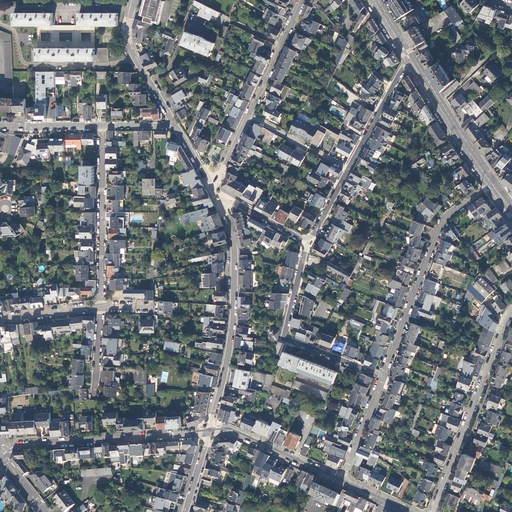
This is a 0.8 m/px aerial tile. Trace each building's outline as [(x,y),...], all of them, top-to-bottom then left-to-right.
[(144,21),(153,24),(153,22),(154,21),(159,0),(160,0),(163,1),(163,0),(145,0),(142,13),(146,14),(145,16),(144,21)] [(154,21),(153,22),(160,24),(166,1),(163,0),(163,1),(160,0),(159,0),(154,21)] [(220,12),(195,0),(194,4),(199,6),(203,9),(203,10),(218,17),(218,16),(220,12)] [(335,0),(331,5),(334,10),(342,2),(341,1),(342,0),(350,0),(351,0),(360,14),(365,7),(361,0),(335,0)] [(384,0),(386,1),(392,12),(397,20),(413,10),(411,7),(413,6),(410,2),(409,3),(406,0),(414,0),(419,7),(422,5),(424,4),(421,0),(384,0)] [(464,0),(461,3),(470,13),(479,4),(474,0),(464,0)] [(287,6),(277,1),(277,2),(278,2),(276,6),(277,7),(275,11),(283,15),(287,6)] [(310,13),(314,6),(313,6),(307,3),(301,15),(307,18),(312,20),(314,15),(310,13)] [(409,19),(405,21),(406,22),(405,23),(409,29),(414,27),(415,27),(421,23),(421,24),(422,24),(432,18),(428,10),(426,11),(422,5),(419,7),(415,9),(413,10),(417,17),(411,21),(411,19),(410,20),(409,19)] [(463,21),(452,6),(445,10),(449,16),(454,24),(455,23),(456,25),(463,21)] [(496,9),(485,6),(484,11),(489,13),(489,15),(491,15),(489,19),(493,20),(494,17),(496,9)] [(368,11),(365,7),(360,14),(353,25),(358,28),(369,12),(368,11)] [(505,12),(496,9),(494,17),(501,19),(499,27),(504,29),(505,26),(507,19),(509,15),(504,14),(505,12)] [(280,16),(270,10),(265,19),(275,25),(280,16)] [(449,16),(445,10),(432,18),(422,24),(426,30),(449,16)] [(38,25),(38,60),(109,61),(109,48),(95,48),(95,25),(119,25),(119,13),(80,13),(80,25),(75,25),(75,12),(60,12),(60,25),(55,25),(55,12),(15,12),(15,25),(38,25)] [(321,24),(312,20),(307,18),(306,20),(305,19),(303,24),(304,25),(303,28),(309,30),(309,31),(316,35),(321,24)] [(142,30),(144,21),(136,19),(133,28),(142,30)] [(376,23),(373,19),(368,24),(370,27),(369,28),(369,29),(370,28),(372,31),(368,33),(371,37),(374,35),(379,29),(376,23)] [(153,24),(144,21),(142,30),(141,33),(141,42),(149,42),(149,39),(149,35),(150,33),(152,27),(153,24)] [(276,40),(281,31),(270,25),(267,30),(268,31),(267,35),(276,40)] [(458,40),(461,38),(452,25),(448,28),(457,41),(458,40)] [(472,26),(471,28),(474,33),(483,40),(484,39),(475,31),(474,29),(475,28),(472,26)] [(417,27),(405,33),(409,40),(414,48),(426,41),(417,27)] [(135,44),(141,42),(141,33),(142,30),(133,28),(133,34),(135,44)] [(12,34),(0,29),(0,37),(4,39),(6,86),(14,86),(12,34)] [(379,29),(374,35),(373,37),(376,42),(378,41),(375,36),(381,32),(379,29)] [(164,31),(163,33),(162,36),(163,36),(170,39),(172,34),(164,31)] [(182,44),(210,56),(215,43),(187,32),(182,44)] [(297,32),(292,44),(302,49),(305,50),(308,44),(311,45),(313,40),(297,32)] [(383,36),(381,32),(375,36),(378,41),(376,42),(378,46),(374,52),(376,53),(382,45),(386,40),(383,36)] [(348,33),(346,39),(349,43),(351,45),(356,38),(348,33)] [(161,52),(165,53),(171,55),(174,46),(174,45),(177,37),(172,34),(170,39),(169,41),(168,41),(167,43),(169,43),(165,51),(161,49),(161,51),(161,52)] [(346,39),(341,34),(334,47),(344,52),(349,43),(346,39)] [(264,51),(261,49),(263,45),(264,45),(266,41),(255,36),(254,39),(251,45),(249,49),(253,51),(268,58),(267,57),(267,56),(268,56),(271,52),(265,49),(264,51)] [(458,62),(460,65),(463,63),(464,63),(465,58),(469,59),(469,55),(474,55),(474,51),(479,51),(479,46),(475,46),(475,41),(474,41),(472,38),(469,41),(467,40),(467,45),(462,45),(462,49),(457,49),(457,53),(453,53),(452,57),(457,57),(457,62),(458,62)] [(426,41),(414,48),(417,52),(420,57),(421,57),(428,52),(425,48),(429,46),(426,41)] [(390,52),(382,45),(376,53),(375,54),(380,57),(382,54),(386,57),(390,52)] [(298,51),(287,46),(282,56),(293,61),(294,58),(298,51)] [(268,64),(270,59),(268,58),(253,51),(251,56),(259,60),(268,64)] [(435,60),(430,51),(428,52),(421,57),(424,60),(422,61),(423,62),(425,66),(430,63),(432,67),(438,63),(436,59),(435,60)] [(144,64),(147,69),(159,65),(156,60),(155,60),(152,52),(147,54),(146,54),(150,61),(144,64)] [(146,54),(145,53),(144,53),(144,55),(140,57),(144,64),(150,61),(146,54)] [(396,56),(394,54),(390,56),(388,58),(387,57),(384,61),(387,66),(392,64),(393,66),(400,62),(396,56)] [(293,61),(282,56),(277,66),(288,70),(288,71),(293,61)] [(259,60),(254,70),(263,74),(268,64),(259,60)] [(452,82),(439,62),(438,63),(432,67),(428,69),(435,82),(441,92),(452,82)] [(456,79),(457,78),(454,73),(451,69),(447,62),(445,64),(455,80),(456,79)] [(492,81),(493,82),(501,74),(492,64),(484,72),(492,81)] [(185,71),(181,66),(171,72),(175,80),(174,80),(177,85),(188,79),(183,72),(185,71)] [(282,82),(288,70),(277,66),(272,77),(282,82)] [(57,72),(37,71),(37,103),(47,103),(47,87),(57,87),(57,84),(57,79),(57,72)] [(72,86),(72,71),(65,71),(65,72),(57,72),(57,79),(66,80),(67,84),(67,87),(69,87),(72,87),(72,86)] [(84,78),(84,71),(72,71),(72,86),(78,86),(78,79),(79,79),(79,80),(80,80),(81,80),(83,79),(83,78),(84,78)] [(131,83),(131,72),(120,71),(120,83),(131,83)] [(257,87),(262,76),(253,71),(247,82),(257,87)] [(466,74),(464,71),(457,78),(456,79),(458,81),(466,74)] [(198,80),(199,80),(205,83),(206,82),(207,83),(210,77),(201,73),(198,80)] [(371,80),(367,86),(375,93),(379,89),(378,88),(383,81),(380,79),(374,74),(371,79),(371,80)] [(409,90),(415,87),(411,81),(408,75),(405,76),(402,80),(409,90)] [(460,83),(458,81),(456,79),(455,80),(452,82),(441,92),(443,94),(445,97),(460,83)] [(282,99),(285,100),(290,88),(276,81),(270,93),(282,99)] [(483,90),(474,81),(469,86),(477,95),(483,90)] [(251,100),(257,87),(247,82),(241,96),(251,100)] [(142,94),(142,89),(140,89),(140,85),(142,86),(142,83),(131,83),(131,94),(135,94),(142,94)] [(367,86),(364,85),(362,87),(366,90),(365,92),(366,93),(363,98),(373,104),(379,96),(375,93),(367,86)] [(418,91),(415,88),(409,99),(413,106),(419,94),(418,91)] [(181,101),(189,96),(184,89),(169,98),(177,111),(183,107),(184,106),(181,101)] [(270,93),(267,98),(269,99),(268,101),(266,105),(267,106),(275,110),(279,103),(280,104),(282,99),(270,93)] [(397,109),(404,97),(398,93),(396,98),(394,97),(392,102),(393,103),(391,107),(397,110),(397,109)] [(108,108),(108,94),(99,94),(99,108),(108,108)] [(147,105),(147,94),(142,94),(135,94),(136,105),(147,105)] [(422,99),(419,94),(413,106),(418,113),(422,109),(424,106),(423,105),(425,104),(422,99)] [(233,100),(238,102),(236,106),(246,111),(250,102),(237,96),(236,95),(235,95),(233,100)] [(456,108),(460,112),(464,108),(468,104),(460,95),(452,102),(457,107),(456,108)] [(490,108),(496,102),(490,96),(480,106),(486,112),(490,108)] [(0,110),(14,111),(15,99),(0,97),(0,110)] [(27,98),(15,99),(15,111),(26,111),(26,107),(27,98)] [(96,106),(96,99),(92,99),(92,105),(89,105),(89,102),(85,102),(84,103),(85,114),(85,118),(92,118),(92,106),(96,106)] [(486,112),(480,106),(473,99),(468,104),(464,108),(472,116),(477,121),(486,112)] [(37,118),(47,118),(47,103),(37,103),(37,107),(37,117),(37,118)] [(397,110),(391,107),(389,105),(383,116),(394,122),(400,111),(397,110)] [(431,112),(426,105),(419,117),(421,120),(422,120),(427,118),(430,122),(435,119),(431,112)] [(236,106),(235,106),(231,115),(232,115),(241,120),(246,111),(236,106)] [(275,110),(267,106),(263,114),(270,117),(268,120),(278,125),(280,122),(278,121),(282,113),(275,110)] [(368,122),(374,111),(364,106),(361,110),(362,110),(361,111),(360,110),(360,112),(361,112),(359,116),(368,122)] [(26,107),(26,111),(26,118),(32,118),(32,117),(37,117),(37,107),(26,107)] [(208,117),(211,111),(203,107),(198,116),(202,118),(200,122),(205,124),(205,123),(207,120),(208,117)] [(128,108),(113,108),(113,118),(123,118),(124,110),(125,110),(125,111),(128,111),(128,108)] [(160,119),(159,108),(152,109),(152,108),(143,108),(143,117),(153,116),(154,120),(160,119)] [(185,109),(176,114),(180,121),(185,118),(186,117),(185,114),(186,113),(185,109)] [(359,116),(351,111),(349,115),(357,119),(354,124),(361,127),(362,125),(365,127),(368,122),(359,116)] [(475,144),(484,137),(487,135),(481,126),(491,119),(487,114),(486,112),(477,121),(466,131),(469,135),(475,144)] [(237,129),(241,120),(232,115),(227,125),(237,129)] [(394,122),(383,116),(380,121),(391,127),(394,122)] [(472,116),(462,125),(463,127),(466,131),(477,121),(472,116)] [(219,122),(208,117),(207,120),(218,125),(219,122)] [(301,135),(308,123),(304,121),(305,121),(297,117),(290,130),(293,132),(294,132),(298,134),(298,133),(301,135)] [(432,125),(429,130),(438,145),(445,141),(444,138),(446,136),(445,134),(439,125),(437,122),(432,125)] [(262,140),(269,144),(275,134),(255,123),(253,127),(249,125),(246,132),(257,138),(260,132),(265,135),(262,140)] [(308,123),(301,135),(305,137),(305,138),(308,140),(309,141),(312,143),(319,129),(312,125),(311,125),(308,123)] [(348,139),(356,144),(361,135),(360,135),(355,132),(353,136),(347,133),(351,127),(346,124),(345,123),(339,134),(348,139)] [(372,135),(383,141),(384,138),(391,141),(394,135),(377,126),(372,135)] [(202,129),(197,127),(192,137),(198,139),(199,137),(202,129)] [(226,145),(233,132),(224,128),(218,141),(226,145)] [(113,131),(107,131),(107,146),(118,146),(126,146),(126,141),(115,142),(113,142),(113,140),(113,131)] [(151,132),(151,131),(139,131),(139,139),(149,139),(149,132),(151,132)] [(345,150),(351,153),(356,144),(348,139),(339,134),(335,132),(330,141),(336,144),(338,140),(348,145),(345,150)] [(84,144),(95,144),(95,133),(84,134),(84,144)] [(245,133),(240,144),(254,151),(256,148),(252,146),(256,139),(245,133)] [(82,149),(82,135),(75,135),(71,135),(68,135),(68,137),(65,137),(65,138),(65,144),(77,144),(77,147),(77,149),(82,149)] [(372,135),(367,145),(380,152),(382,153),(387,143),(383,141),(372,135)] [(15,136),(8,154),(15,156),(21,138),(15,136)] [(198,139),(194,147),(206,152),(210,142),(199,137),(198,139)] [(479,149),(482,154),(491,148),(484,137),(475,144),(479,149)] [(51,138),(51,143),(51,153),(56,153),(56,151),(65,151),(65,147),(65,144),(65,138),(51,138)] [(38,139),(38,144),(39,154),(39,158),(44,157),(44,160),(49,159),(50,159),(52,159),(51,153),(51,143),(45,144),(45,139),(39,139),(38,139)] [(171,160),(176,162),(177,158),(178,157),(181,145),(171,143),(169,149),(167,154),(172,155),(171,160)] [(254,151),(240,144),(238,149),(239,149),(237,153),(240,154),(246,157),(247,157),(249,152),(254,155),(255,154),(262,157),(263,155),(254,151)] [(284,144),(278,154),(289,160),(294,151),(284,144)] [(454,148),(451,144),(443,150),(447,156),(448,157),(456,152),(454,148)] [(178,157),(177,158),(181,158),(187,168),(186,169),(188,172),(189,172),(195,169),(181,145),(178,157)] [(208,157),(217,159),(220,147),(211,145),(208,157)] [(376,160),(380,152),(367,145),(360,157),(376,165),(379,161),(376,160)] [(17,161),(27,165),(33,151),(23,147),(17,161)] [(118,147),(107,147),(107,158),(118,158),(118,147)] [(305,157),(294,151),(289,160),(300,166),(305,157)] [(429,151),(408,164),(413,169),(416,167),(421,163),(421,164),(425,160),(424,159),(429,156),(431,154),(429,151)] [(492,157),(491,154),(485,158),(486,160),(488,162),(493,158),(495,160),(493,162),(497,165),(504,156),(498,151),(495,155),(495,154),(492,157)] [(458,154),(456,152),(448,157),(447,158),(445,160),(447,162),(447,163),(449,161),(450,163),(452,165),(458,161),(457,159),(460,157),(458,154)] [(232,161),(241,166),(244,159),(245,160),(246,157),(240,154),(237,158),(234,157),(232,161)] [(503,169),(509,162),(511,158),(506,154),(504,156),(497,165),(503,169)] [(376,165),(360,157),(357,164),(361,166),(362,164),(365,165),(364,166),(370,170),(370,168),(374,171),(376,168),(378,169),(380,167),(376,165)] [(118,158),(107,158),(107,169),(117,170),(118,163),(118,158)] [(437,166),(432,158),(428,161),(433,168),(437,166)] [(232,161),(230,166),(233,168),(231,173),(238,176),(239,173),(238,173),(241,166),(232,161)] [(322,162),(316,173),(325,177),(329,171),(334,173),(330,180),(335,183),(339,176),(342,171),(332,165),(331,167),(322,162)] [(501,175),(505,179),(510,173),(511,170),(511,164),(509,162),(503,169),(502,171),(503,172),(501,175)] [(465,164),(456,170),(460,175),(461,175),(464,173),(467,177),(472,173),(468,168),(465,164)] [(83,182),(94,183),(95,166),(83,165),(83,182)] [(416,167),(413,169),(421,177),(423,175),(416,167)] [(368,178),(353,170),(348,179),(358,184),(360,181),(362,182),(364,178),(367,180),(368,178)] [(113,185),(123,185),(123,171),(112,171),(111,176),(113,176),(113,185)] [(277,184),(279,185),(286,173),(283,171),(277,184)] [(243,197),(247,188),(248,187),(246,186),(236,181),(238,176),(231,173),(229,172),(223,186),(243,197)] [(316,173),(314,172),(310,181),(324,188),(328,179),(325,177),(316,173)] [(509,187),(511,189),(511,174),(510,173),(505,179),(502,182),(509,187)] [(181,178),(184,191),(193,188),(190,176),(181,178)] [(7,192),(13,192),(13,190),(16,190),(16,185),(17,180),(3,179),(3,188),(6,191),(8,191),(7,192)] [(156,195),(156,188),(156,179),(143,179),(143,195),(156,195)] [(362,186),(358,184),(348,179),(343,189),(351,194),(351,195),(355,197),(362,186)] [(470,185),(466,180),(455,187),(459,192),(461,190),(465,195),(467,193),(468,193),(475,188),(471,183),(470,185)] [(77,182),(77,186),(80,186),(80,192),(78,192),(78,197),(94,198),(97,198),(97,186),(97,184),(94,183),(83,182),(77,182)] [(362,186),(372,192),(375,187),(368,183),(367,185),(364,183),(362,186)] [(119,200),(124,200),(124,185),(123,185),(113,185),(113,200),(119,200)] [(209,195),(204,186),(193,188),(194,193),(196,198),(209,195)] [(243,197),(242,198),(253,204),(256,198),(250,195),(252,191),(247,188),(243,197)] [(351,194),(343,189),(340,194),(342,195),(339,199),(348,204),(350,200),(349,199),(351,195),(351,194)] [(303,198),(321,208),(327,198),(325,197),(327,195),(320,191),(318,193),(317,193),(315,195),(307,190),(303,198)] [(179,192),(167,195),(166,200),(164,206),(168,205),(177,202),(176,198),(180,197),(179,192)] [(212,200),(209,195),(196,198),(193,199),(195,205),(212,200)] [(255,209),(263,213),(267,204),(269,201),(271,198),(271,197),(269,195),(266,202),(263,201),(262,202),(261,203),(260,205),(258,204),(255,209)] [(449,200),(445,195),(441,198),(445,203),(449,200)] [(21,197),(22,207),(31,207),(35,206),(34,196),(21,197)] [(78,197),(75,196),(76,207),(81,207),(81,204),(86,204),(86,207),(86,212),(94,212),(94,198),(78,197)] [(490,207),(483,197),(469,207),(476,217),(490,207)] [(428,198),(423,203),(436,214),(443,206),(438,202),(436,205),(434,203),(428,198)] [(119,212),(119,200),(113,200),(110,200),(110,212),(119,212)] [(279,203),(272,200),(271,203),(270,202),(269,204),(267,204),(263,213),(273,219),(276,213),(274,212),(279,203)] [(394,204),(389,201),(385,209),(390,211),(394,204)] [(423,203),(421,201),(418,205),(417,208),(420,211),(417,215),(418,215),(414,220),(423,223),(425,221),(424,220),(425,218),(426,219),(429,222),(436,214),(423,203)] [(340,204),(334,215),(336,216),(344,220),(348,213),(343,210),(345,207),(340,204)] [(31,207),(22,207),(22,216),(36,215),(35,206),(31,207)] [(290,214),(288,217),(297,221),(303,210),(295,206),(290,214)] [(483,217),(489,226),(491,224),(495,229),(502,224),(498,219),(502,217),(499,212),(496,208),(483,217)] [(275,219),(284,224),(287,220),(288,217),(290,214),(280,209),(275,219)] [(224,226),(217,210),(207,213),(213,229),(224,226)] [(97,226),(97,212),(94,212),(86,212),(85,212),(85,213),(85,217),(82,217),(81,217),(81,226),(82,226),(93,226),(97,226)] [(241,212),(232,214),(236,231),(241,229),(244,228),(245,228),(242,214),(241,215),(241,212)] [(308,222),(312,224),(316,218),(305,212),(298,225),(305,228),(308,222)] [(111,215),(111,226),(122,227),(122,221),(125,221),(125,215),(111,215)] [(336,216),(332,223),(345,230),(349,232),(353,225),(344,220),(336,216)] [(263,231),(266,226),(252,218),(249,223),(259,228),(263,231)] [(46,231),(45,223),(40,220),(37,227),(46,231)] [(421,236),(425,224),(423,223),(414,220),(410,232),(421,236)] [(491,240),(493,239),(510,227),(506,221),(502,224),(495,229),(487,234),(491,240)] [(5,222),(0,222),(0,234),(8,234),(10,234),(10,237),(17,236),(11,227),(8,223),(5,223),(5,222)] [(15,223),(11,227),(17,236),(25,230),(21,224),(17,226),(15,223)] [(332,223),(326,235),(333,241),(336,243),(339,237),(340,238),(345,230),(332,223)] [(456,236),(461,233),(455,225),(450,228),(455,235),(456,236)] [(93,238),(93,226),(82,226),(81,230),(78,230),(78,234),(81,234),(81,238),(83,238),(93,238)] [(264,241),(270,246),(272,244),(278,232),(275,231),(274,233),(273,232),(274,230),(266,226),(263,231),(262,233),(261,234),(265,237),(264,240),(264,241)] [(444,230),(440,239),(443,240),(449,243),(451,238),(455,235),(450,228),(449,226),(444,230)] [(497,245),(511,234),(511,230),(510,227),(493,239),(497,245)] [(110,234),(107,234),(107,240),(110,240),(111,240),(122,240),(125,240),(126,240),(126,235),(127,235),(127,228),(110,228),(110,234)] [(153,237),(157,238),(158,228),(149,228),(149,232),(153,232),(153,237)] [(241,229),(236,231),(239,247),(240,249),(244,248),(243,246),(251,245),(250,239),(244,240),(242,231),(241,229)] [(228,243),(225,231),(214,234),(217,245),(228,243)] [(378,232),(374,231),(368,242),(371,243),(372,244),(378,232)] [(423,240),(424,237),(421,236),(410,232),(407,231),(407,232),(409,233),(407,237),(409,237),(410,240),(408,245),(411,246),(422,250),(425,241),(423,240)] [(285,246),(289,238),(278,232),(272,244),(279,248),(282,244),(285,246)] [(333,241),(326,235),(324,234),(318,246),(328,251),(330,249),(333,243),(332,243),(333,241)] [(94,251),(94,238),(93,238),(83,238),(83,241),(83,251),(94,251)] [(125,254),(125,240),(122,240),(111,240),(112,254),(121,254),(125,254)] [(449,243),(443,240),(439,250),(441,251),(452,256),(453,256),(454,253),(453,252),(456,247),(452,245),(449,243)] [(371,243),(368,242),(362,254),(366,255),(368,251),(367,250),(371,243)] [(327,253),(328,251),(318,246),(316,245),(313,250),(325,257),(327,253)] [(417,262),(422,250),(411,246),(406,257),(408,258),(417,262)] [(80,251),(75,251),(75,257),(85,257),(85,266),(89,266),(94,266),(94,251),(83,251),(80,251)] [(295,268),(298,253),(290,251),(286,266),(295,268)] [(451,260),(452,256),(441,251),(440,253),(438,252),(434,262),(443,266),(446,258),(448,259),(451,260)] [(225,262),(225,252),(214,255),(214,257),(214,264),(224,262),(225,262)] [(120,266),(121,266),(121,256),(121,254),(112,254),(107,253),(106,263),(115,263),(115,266),(120,266)] [(248,255),(239,255),(239,259),(240,259),(240,265),(239,265),(239,270),(251,270),(251,260),(247,260),(248,255)] [(408,260),(408,258),(406,257),(402,256),(398,267),(413,273),(416,266),(412,265),(413,262),(408,260)] [(510,268),(503,258),(497,263),(504,273),(510,268)] [(350,279),(352,274),(325,260),(323,264),(345,276),(350,279)] [(224,272),(224,262),(214,264),(213,264),(214,273),(216,273),(224,272)] [(442,268),(443,266),(434,262),(430,272),(434,273),(431,281),(437,283),(441,271),(442,268)] [(89,266),(85,266),(78,265),(78,280),(89,280),(89,266)] [(291,281),(295,268),(286,266),(281,265),(279,274),(281,275),(281,278),(291,281)] [(120,273),(120,266),(115,266),(106,266),(106,269),(109,269),(109,277),(112,277),(122,277),(122,273),(120,273)] [(445,266),(443,266),(442,268),(444,269),(459,275),(460,273),(445,266)] [(489,269),(483,273),(484,275),(492,286),(494,285),(498,282),(489,269)] [(251,288),(251,270),(239,270),(239,284),(241,284),(242,284),(242,288),(251,288)] [(390,275),(389,278),(390,278),(402,283),(408,285),(412,275),(398,270),(397,273),(399,274),(397,279),(395,278),(392,276),(390,275)] [(320,288),(322,284),(324,284),(326,280),(316,275),(310,272),(310,276),(312,278),(309,282),(320,288)] [(337,286),(338,284),(317,272),(316,275),(326,280),(337,286)] [(473,287),(484,275),(483,273),(482,272),(470,284),(473,287)] [(208,288),(217,286),(216,273),(214,273),(206,274),(207,277),(203,277),(204,288),(208,288)] [(492,286),(484,275),(473,287),(479,292),(486,299),(494,290),(492,286)] [(340,285),(338,284),(337,286),(344,290),(345,288),(350,279),(345,276),(340,285)] [(35,295),(32,295),(32,296),(33,307),(44,306),(44,303),(48,302),(48,300),(47,290),(46,282),(41,278),(37,283),(40,285),(40,288),(38,288),(39,292),(36,292),(35,295)] [(124,286),(124,278),(122,278),(112,278),(111,290),(129,290),(129,286),(124,286)] [(402,283),(390,278),(388,285),(396,288),(395,291),(394,291),(394,292),(395,293),(404,296),(407,287),(401,285),(402,283)] [(437,283),(431,281),(427,279),(423,291),(429,293),(432,295),(433,291),(435,286),(438,287),(440,284),(437,283)] [(507,294),(511,290),(511,282),(510,280),(501,286),(507,294)] [(316,296),(320,288),(309,282),(305,290),(316,296)] [(53,290),(47,290),(48,300),(57,299),(56,296),(60,295),(59,288),(59,284),(53,284),(53,288),(53,290)] [(473,287),(470,284),(468,290),(473,295),(474,296),(479,292),(473,287)] [(59,288),(60,295),(60,297),(71,296),(71,295),(82,295),(82,294),(82,288),(59,288)] [(350,289),(348,289),(345,288),(344,290),(340,299),(344,300),(350,303),(351,300),(346,298),(350,289)] [(473,295),(468,290),(465,298),(471,301),(473,295)] [(216,300),(228,300),(228,291),(216,291),(216,296),(216,299),(216,300)] [(429,293),(423,291),(419,301),(421,302),(419,307),(429,311),(431,305),(425,303),(429,293)] [(482,303),(486,299),(479,292),(474,296),(482,303)] [(255,295),(255,293),(239,293),(239,307),(249,308),(250,308),(251,301),(245,301),(245,295),(255,295)] [(400,306),(404,296),(395,293),(391,301),(394,303),(394,304),(400,306)] [(33,307),(32,296),(19,298),(20,308),(20,309),(33,307)] [(313,310),(316,301),(313,301),(311,300),(310,302),(308,302),(309,299),(304,296),(300,313),(304,314),(304,315),(311,316),(312,310),(313,310)] [(510,304),(505,296),(501,299),(506,307),(510,304)] [(20,308),(19,298),(8,299),(8,300),(9,310),(15,310),(15,308),(20,308)] [(340,299),(336,308),(339,309),(344,300),(340,299)] [(506,307),(501,299),(493,305),(498,312),(506,307)] [(3,311),(9,310),(8,300),(0,300),(0,310),(3,310),(3,311)] [(381,315),(393,319),(397,307),(389,304),(385,303),(377,300),(373,311),(381,315)] [(160,305),(159,314),(172,314),(173,302),(162,302),(162,305),(160,305)] [(223,316),(224,305),(223,305),(217,305),(208,304),(208,311),(217,311),(216,316),(223,316)] [(429,311),(419,307),(417,306),(413,316),(419,319),(421,314),(431,319),(433,312),(429,311)] [(248,323),(249,308),(239,307),(238,318),(238,323),(248,323)] [(105,320),(105,324),(120,325),(124,326),(125,322),(120,321),(121,319),(116,319),(117,316),(118,316),(118,314),(117,314),(117,315),(110,314),(108,316),(108,320),(105,320)] [(480,315),(479,317),(477,322),(486,326),(495,332),(496,330),(492,327),(496,320),(486,314),(484,318),(480,315)] [(391,324),(393,319),(381,315),(380,319),(378,319),(374,328),(377,329),(385,332),(389,323),(391,324)] [(84,316),(71,317),(71,318),(72,329),(83,327),(84,322),(84,316)] [(92,330),(88,330),(87,338),(90,338),(90,341),(87,340),(87,344),(93,345),(95,317),(84,316),(84,322),(89,323),(88,328),(92,328),(92,330)] [(206,317),(205,324),(209,325),(212,325),(213,325),(215,325),(222,326),(223,323),(226,323),(226,318),(206,317)] [(302,319),(293,317),(291,326),(299,328),(296,337),(304,341),(308,331),(303,329),(304,327),(302,324),(301,324),(302,319)] [(71,318),(52,320),(53,323),(53,333),(72,331),(72,329),(71,318)] [(155,322),(155,319),(140,320),(140,332),(155,332),(155,328),(155,322)] [(34,338),(33,333),(32,322),(20,324),(21,334),(26,333),(27,337),(29,339),(34,338)] [(44,332),(44,324),(39,325),(38,322),(32,322),(33,333),(44,332)] [(54,336),(53,333),(53,323),(44,324),(44,332),(46,332),(46,337),(54,336)] [(421,326),(412,323),(405,341),(414,344),(421,326)] [(11,325),(13,344),(20,343),(18,324),(11,325)] [(120,325),(105,324),(104,337),(118,338),(119,334),(112,334),(112,333),(112,329),(113,328),(116,328),(116,329),(120,329),(120,325)] [(2,343),(2,345),(13,344),(11,325),(0,326),(2,343)] [(226,327),(222,326),(215,325),(213,325),(212,325),(209,325),(207,336),(210,337),(211,337),(216,338),(216,333),(217,332),(226,333),(226,327)] [(244,325),(237,325),(236,335),(242,336),(247,337),(248,331),(243,330),(244,325)] [(314,334),(317,327),(310,325),(308,331),(304,341),(313,344),(317,335),(314,334)] [(277,341),(280,328),(271,326),(268,339),(277,341)] [(480,343),(490,347),(495,332),(486,326),(479,343),(480,343)] [(386,333),(385,332),(377,329),(376,334),(377,334),(374,343),(385,347),(389,336),(385,335),(386,333)] [(336,338),(324,333),(323,336),(320,343),(332,347),(336,338)] [(253,341),(253,337),(247,337),(242,336),(236,335),(234,346),(241,347),(241,345),(246,346),(245,348),(244,348),(243,351),(252,353),(254,341),(253,341)] [(122,347),(123,339),(118,338),(104,337),(103,343),(108,343),(108,348),(103,347),(103,352),(118,353),(119,347),(122,347)] [(195,346),(212,350),(213,348),(212,347),(213,346),(224,348),(225,339),(217,338),(216,338),(211,337),(210,337),(209,341),(208,343),(205,342),(202,343),(197,342),(196,346),(195,346)] [(181,343),(166,340),(164,349),(179,352),(181,343)] [(445,350),(447,343),(440,340),(438,347),(445,350)] [(345,345),(345,344),(336,341),(333,349),(342,352),(345,345)] [(420,346),(414,344),(405,341),(403,347),(404,348),(402,353),(411,356),(413,351),(416,353),(418,349),(418,350),(420,346)] [(379,359),(381,353),(382,353),(385,347),(374,343),(374,342),(372,348),(371,348),(368,355),(371,356),(379,359)] [(83,344),(73,343),(74,347),(77,347),(82,347),(81,359),(85,360),(90,360),(91,345),(82,345),(83,344)] [(287,344),(282,343),(277,355),(282,356),(284,351),(287,344)] [(483,364),(490,347),(480,343),(478,348),(476,347),(473,354),(471,353),(469,359),(483,364)] [(511,345),(507,344),(505,348),(506,349),(505,351),(504,351),(500,361),(509,365),(511,359),(511,345)] [(347,346),(345,345),(342,352),(354,357),(358,349),(348,345),(347,346)] [(254,353),(252,353),(243,351),(241,351),(239,363),(252,365),(253,359),(254,358),(254,353)] [(284,351),(282,356),(279,364),(298,371),(299,369),(303,358),(284,351)] [(121,354),(118,353),(103,352),(102,357),(105,357),(104,363),(120,365),(121,354)] [(220,364),(223,354),(216,352),(216,353),(212,352),(211,359),(209,358),(209,360),(206,359),(206,361),(210,362),(220,364)] [(357,359),(362,360),(363,358),(367,359),(369,360),(370,357),(371,356),(368,355),(360,352),(357,359)] [(402,353),(400,352),(398,356),(399,357),(397,362),(408,367),(410,361),(414,362),(415,358),(411,356),(402,353)] [(368,362),(367,365),(375,368),(378,362),(378,360),(370,357),(369,360),(368,362)] [(469,359),(465,357),(463,362),(464,363),(462,368),(463,369),(461,375),(476,381),(478,377),(470,374),(471,372),(479,375),(483,364),(469,359)] [(338,372),(303,358),(299,369),(333,382),(334,383),(338,372)] [(81,359),(75,359),(73,374),(83,375),(85,360),(81,359)] [(509,365),(500,361),(495,374),(505,378),(507,373),(506,373),(509,365)] [(218,375),(220,364),(210,362),(209,365),(209,369),(208,373),(218,375)] [(405,367),(395,363),(389,377),(391,378),(400,381),(405,367)] [(115,377),(115,367),(104,366),(103,381),(105,381),(118,382),(120,383),(120,379),(120,378),(119,378),(115,377)] [(247,388),(251,371),(237,368),(234,386),(235,386),(245,388),(247,388)] [(148,385),(147,369),(136,369),(135,384),(148,385)] [(210,386),(216,387),(218,376),(204,373),(202,380),(204,383),(203,385),(208,386),(210,386)] [(373,378),(361,373),(360,378),(361,378),(358,384),(356,383),(353,390),(366,395),(373,378)] [(83,375),(73,374),(71,374),(70,389),(72,389),(80,389),(81,389),(81,388),(82,388),(83,385),(84,385),(85,375),(83,375)] [(274,377),(273,375),(267,374),(265,384),(264,384),(263,388),(262,391),(268,393),(269,391),(271,385),(274,377)] [(505,378),(495,374),(491,384),(501,388),(502,383),(505,384),(505,381),(508,382),(509,380),(505,378)] [(457,386),(468,391),(472,380),(461,376),(459,380),(456,378),(454,382),(458,383),(457,386)] [(402,382),(400,381),(391,378),(388,384),(391,385),(388,392),(397,395),(402,382)] [(328,393),(294,380),(292,387),(325,400),(326,397),(328,393)] [(118,387),(118,382),(105,381),(105,386),(105,395),(116,396),(117,387),(118,387)] [(290,392),(271,385),(269,391),(284,397),(288,398),(290,392)] [(87,388),(82,388),(81,388),(81,389),(80,389),(79,393),(81,393),(81,398),(73,399),(73,400),(81,400),(87,400),(87,388)] [(256,390),(247,388),(245,388),(245,393),(250,394),(249,400),(254,401),(256,393),(256,390)] [(502,393),(490,388),(488,393),(492,394),(500,398),(502,393)] [(366,395),(353,390),(347,406),(354,408),(356,402),(365,406),(369,396),(366,395)] [(207,413),(211,392),(205,391),(197,391),(195,391),(194,394),(198,394),(196,407),(192,406),(191,410),(191,411),(194,411),(207,413)] [(391,409),(397,395),(388,392),(383,405),(391,409)] [(454,397),(452,402),(462,405),(464,400),(462,399),(464,395),(456,392),(455,395),(454,397)] [(496,413),(500,401),(501,398),(500,398),(492,394),(486,409),(489,410),(496,413)] [(227,397),(223,396),(222,402),(233,405),(234,401),(238,402),(238,400),(239,400),(240,399),(228,395),(227,397)] [(11,412),(9,397),(1,398),(0,398),(0,410),(0,414),(8,413),(7,412),(8,411),(8,412),(11,412)] [(462,405),(452,402),(449,412),(458,416),(462,405)] [(227,407),(228,404),(222,403),(218,417),(219,419),(223,421),(226,410),(227,407)] [(418,417),(423,405),(420,404),(415,418),(417,419),(418,417)] [(342,405),(339,414),(345,417),(354,420),(355,416),(357,417),(359,412),(342,405)] [(391,409),(383,405),(381,411),(385,412),(382,420),(392,423),(397,411),(391,409)] [(223,421),(228,423),(229,421),(236,424),(239,416),(235,415),(236,411),(230,410),(230,411),(226,410),(223,421)] [(502,415),(496,413),(489,410),(488,413),(488,415),(488,416),(486,415),(485,416),(484,416),(483,420),(498,426),(500,421),(500,420),(502,415)] [(157,413),(157,411),(144,412),(145,422),(149,422),(151,424),(158,424),(157,417),(157,413)] [(206,418),(207,413),(194,411),(194,414),(193,414),(192,416),(194,417),(197,416),(199,423),(201,423),(206,418)] [(51,412),(43,413),(44,427),(52,426),(51,423),(51,412)] [(118,418),(118,412),(104,413),(105,423),(114,423),(114,424),(119,424),(118,418)] [(43,413),(36,413),(36,420),(37,427),(44,427),(43,413)] [(461,420),(442,413),(438,421),(439,421),(437,424),(446,428),(452,430),(457,432),(461,420)] [(74,414),(62,415),(63,421),(63,422),(63,435),(70,435),(70,426),(75,426),(74,414)] [(87,426),(88,430),(94,429),(93,415),(81,416),(82,426),(87,426)] [(168,417),(167,416),(157,417),(158,424),(158,429),(168,428),(168,417)] [(182,427),(181,416),(168,417),(168,428),(182,427)] [(190,426),(199,423),(197,416),(194,417),(187,419),(190,426)] [(252,416),(250,420),(244,418),(241,426),(248,430),(249,427),(250,428),(253,430),(258,420),(258,419),(252,416)] [(126,427),(126,431),(129,431),(146,429),(145,422),(145,417),(126,419),(126,418),(118,418),(119,424),(119,427),(126,427)] [(351,426),(354,420),(345,417),(343,421),(339,421),(338,425),(340,426),(338,430),(340,430),(338,435),(340,436),(340,435),(346,438),(347,433),(348,430),(349,430),(349,426),(351,426)] [(382,421),(373,417),(369,427),(371,428),(369,431),(379,435),(382,436),(383,436),(384,433),(378,430),(382,421)] [(37,432),(37,427),(36,420),(11,422),(11,425),(12,434),(37,432)] [(267,436),(271,426),(258,420),(253,430),(267,436)] [(52,426),(52,436),(63,435),(63,422),(51,423),(52,426)] [(437,424),(435,423),(431,435),(446,441),(449,434),(451,434),(452,430),(446,428),(437,424)] [(482,423),(478,433),(487,437),(488,435),(491,426),(482,423)] [(0,436),(12,436),(12,434),(11,425),(0,425),(0,436)] [(270,437),(269,440),(274,442),(278,432),(271,429),(268,435),(269,435),(271,436),(270,437)] [(420,431),(413,429),(412,432),(411,435),(417,437),(420,431)] [(369,431),(365,442),(366,442),(364,447),(373,450),(377,440),(379,435),(369,431)] [(282,445),(284,440),(283,440),(285,435),(278,432),(274,442),(282,445)] [(286,443),(296,448),(301,436),(291,432),(286,443)] [(476,439),(471,437),(469,441),(473,442),(484,446),(485,447),(486,443),(488,437),(487,437),(478,433),(476,439)] [(325,441),(340,447),(342,443),(349,446),(351,440),(346,438),(340,435),(340,436),(338,435),(335,434),(333,438),(327,436),(325,441)] [(230,448),(234,449),(237,442),(231,439),(226,439),(219,439),(218,440),(214,443),(213,445),(212,450),(216,451),(221,453),(222,448),(230,448)] [(193,441),(184,442),(184,449),(187,449),(189,450),(188,452),(195,454),(197,446),(193,441)] [(448,455),(451,446),(439,441),(436,451),(438,452),(448,455)] [(479,457),(484,446),(473,442),(469,453),(479,457)] [(130,443),(119,444),(120,446),(120,453),(125,453),(125,455),(131,454),(131,453),(130,445),(130,443)] [(161,445),(160,443),(155,444),(156,454),(160,454),(161,456),(163,456),(163,454),(167,454),(167,449),(167,445),(161,445)] [(151,455),(156,454),(155,444),(150,444),(150,446),(145,446),(146,456),(151,455)] [(304,445),(300,453),(305,456),(309,448),(304,445)] [(359,450),(358,449),(356,454),(360,456),(369,459),(368,461),(367,463),(374,466),(378,457),(377,457),(371,454),(373,450),(364,447),(361,445),(359,450)] [(120,453),(120,446),(110,447),(111,457),(121,457),(120,453)] [(91,454),(91,448),(80,449),(81,460),(83,460),(83,457),(83,455),(85,455),(91,454)] [(80,449),(67,450),(68,461),(81,460),(80,449)] [(64,462),(68,462),(68,461),(67,450),(50,451),(50,460),(55,460),(59,463),(58,458),(64,458),(64,462)] [(257,462),(261,452),(256,450),(254,453),(250,452),(248,456),(252,458),(252,459),(254,460),(257,462)] [(225,468),(229,456),(221,453),(216,451),(212,465),(214,465),(223,468),(225,468)] [(192,465),(195,454),(188,452),(188,455),(182,455),(180,461),(192,465)] [(448,455),(438,452),(436,457),(434,462),(444,466),(448,455)] [(25,459),(25,453),(14,453),(11,459),(17,468),(22,464),(20,461),(19,459),(20,460),(25,459)] [(278,460),(263,453),(258,462),(260,463),(260,462),(269,465),(271,461),(277,463),(278,460)] [(477,458),(465,453),(460,466),(469,470),(471,471),(477,458)] [(340,458),(341,457),(331,454),(330,456),(327,464),(337,468),(339,461),(340,458)] [(140,468),(145,469),(144,455),(136,456),(137,465),(140,465),(140,468)] [(425,464),(423,468),(431,471),(429,475),(434,477),(438,465),(426,460),(425,464)] [(501,474),(503,468),(481,460),(478,465),(501,474)] [(28,472),(22,464),(17,468),(24,476),(30,476),(33,475),(45,474),(44,471),(28,472)] [(226,472),(227,469),(225,468),(223,468),(214,465),(212,471),(210,471),(206,469),(203,480),(205,481),(212,483),(214,478),(218,480),(219,479),(222,471),(226,472)] [(296,468),(291,466),(285,479),(290,481),(296,468)] [(372,471),(359,466),(355,474),(364,478),(364,476),(369,478),(372,471)] [(469,470),(460,466),(456,476),(466,480),(469,470)] [(279,470),(275,467),(270,478),(281,483),(287,470),(283,467),(282,470),(280,468),(279,470)] [(113,475),(112,468),(81,470),(82,477),(113,475)] [(381,486),(386,477),(377,473),(378,471),(373,469),(372,471),(369,478),(368,479),(368,480),(381,486)] [(309,474),(304,472),(297,486),(302,488),(309,474)] [(54,484),(46,474),(45,474),(33,475),(37,481),(35,483),(44,493),(54,484)] [(317,478),(309,474),(302,488),(300,492),(308,496),(309,493),(306,491),(308,486),(313,488),(317,478)] [(173,491),(180,493),(185,476),(178,475),(177,481),(174,488),(173,488),(172,490),(174,490),(173,491)] [(466,480),(456,476),(454,480),(463,484),(465,485),(467,480),(466,480)] [(6,477),(2,490),(4,491),(12,484),(6,477)] [(387,487),(398,492),(402,482),(391,477),(387,487)] [(429,492),(433,482),(425,479),(422,477),(417,488),(419,489),(424,493),(425,490),(429,492)] [(404,479),(399,497),(403,498),(408,481),(404,479)] [(463,484),(454,480),(451,488),(456,490),(458,491),(460,492),(463,484)] [(20,494),(12,484),(4,491),(2,492),(6,496),(7,495),(8,496),(6,498),(6,500),(9,504),(11,505),(12,500),(13,500),(19,495),(20,494)] [(316,484),(311,495),(318,499),(317,501),(328,506),(329,503),(336,507),(341,496),(316,484)] [(483,493),(466,485),(463,493),(478,500),(477,502),(479,503),(480,500),(482,496),(483,493)] [(177,503),(180,493),(173,491),(157,487),(156,488),(158,488),(156,497),(177,503)] [(423,505),(427,496),(424,493),(419,489),(413,501),(423,505)] [(354,511),(361,498),(344,490),(341,496),(336,507),(340,508),(343,502),(345,503),(346,501),(351,503),(351,505),(352,506),(349,511),(350,511),(349,511),(354,511)] [(58,505),(60,508),(63,511),(66,511),(75,505),(64,491),(54,499),(58,505)] [(244,499),(246,492),(240,491),(239,493),(233,491),(230,501),(245,505),(246,500),(244,499)] [(460,498),(449,493),(445,504),(450,506),(451,503),(454,504),(455,501),(458,502),(460,498)] [(478,506),(479,503),(477,502),(478,500),(463,493),(460,498),(478,506)] [(23,511),(27,503),(19,495),(13,500),(17,504),(15,510),(18,511),(23,511)] [(170,508),(175,510),(177,503),(156,497),(153,496),(152,499),(153,499),(152,503),(155,504),(154,506),(155,506),(154,510),(162,511),(167,511),(168,510),(169,508),(170,508)] [(361,498),(354,511),(361,511),(362,511),(364,511),(366,506),(367,504),(369,505),(370,505),(371,503),(361,498)] [(84,511),(88,510),(87,509),(89,508),(89,503),(88,501),(74,511),(84,511)] [(510,511),(511,509),(511,506),(504,503),(500,511),(501,511),(510,511)]
